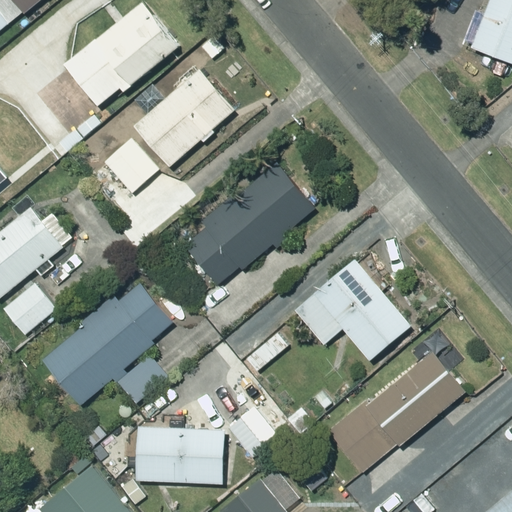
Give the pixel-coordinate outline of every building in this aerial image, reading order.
[(0,0),(0,29),(30,7),(31,9),(42,0),(0,0)] [(123,62),(117,67),(123,75),(130,70),(138,81),(185,44),(150,0),(147,0),(102,36),(123,62)] [(185,0),(171,0),(165,6),(188,33),(203,20),(185,0)] [(482,7),(469,40),(511,56),(511,0),(493,0),(490,10),(482,7)] [(205,65),(141,123),(177,163),(241,106),(205,65)] [(102,113),(67,70),(37,94),(72,138),(102,113)] [(138,135),(109,159),(136,190),(165,166),(138,135)] [(238,192),(207,219),(212,225),(191,243),(225,282),(245,264),(247,268),(278,241),(282,246),(291,238),(287,233),(321,204),(283,160),(241,195),(238,192)] [(53,257),(69,244),(37,203),(0,232),(0,292),(3,297),(41,266),(45,271),(57,262),(53,257)] [(362,256),(299,309),(327,343),(349,325),(376,357),(418,323),(362,256)] [(89,322),(49,356),(87,401),(118,374),(123,379),(132,371),(128,367),(160,340),(157,337),(178,319),(146,280),(123,300),(117,293),(87,319),(89,322)] [(39,281),(8,307),(29,332),(61,306),(39,281)] [(293,349),(279,332),(295,319),(279,299),(226,343),(242,363),(247,359),(261,376),(293,349)] [(0,358),(9,351),(0,340),(0,358)] [(370,398),(334,428),(369,469),(405,439),(408,443),(473,388),(441,349),(375,404),(370,398)] [(252,384),(229,402),(242,417),(264,399),(252,384)] [(326,387),(318,393),(329,406),(336,400),(326,387)] [(235,424),(258,454),(285,433),(261,403),(235,424)] [(318,420),(306,405),(292,416),(304,431),(318,420)] [(232,427),(145,424),(143,478),(230,481),(232,427)] [(104,425),(91,435),(98,443),(110,433),(104,425)] [(227,508),(230,511),(296,511),(267,475),(227,508)] [(511,511),(511,493),(489,511),(511,511)]
